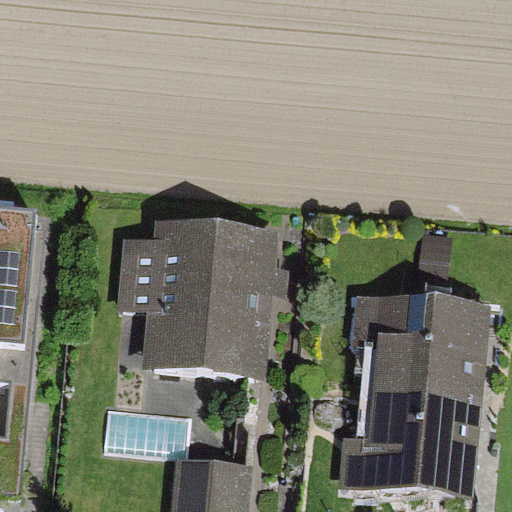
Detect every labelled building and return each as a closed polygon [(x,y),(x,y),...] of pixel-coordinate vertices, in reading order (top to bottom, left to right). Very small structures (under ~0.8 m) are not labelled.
[(0,503),(10,504),(39,219),(0,214),(0,503)] [(148,375),(248,384),(261,244),(161,235),(159,254),(123,250),(117,315),(153,318),(148,375)] [(374,402),(464,410),(472,324),(382,316),(374,402)] [(366,488),(456,496),(464,410),(374,402),(366,488)] [(172,511),(236,511),(240,476),(176,470),(172,511)]
